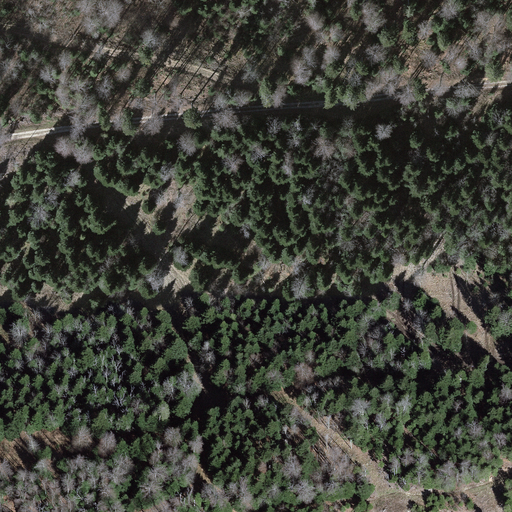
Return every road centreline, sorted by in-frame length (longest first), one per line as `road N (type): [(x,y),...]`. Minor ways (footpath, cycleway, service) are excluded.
road 1 (track): [(511,361),(209,411),(125,441),(39,445),(0,462)]
road 2 (track): [(511,80),(0,139)]
road 3 (track): [(297,102),(172,59),(0,28)]
